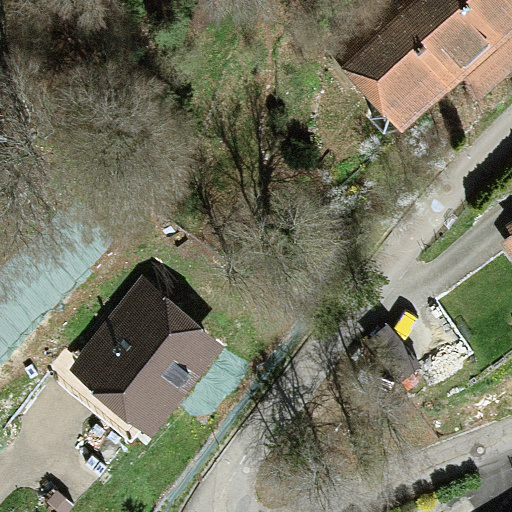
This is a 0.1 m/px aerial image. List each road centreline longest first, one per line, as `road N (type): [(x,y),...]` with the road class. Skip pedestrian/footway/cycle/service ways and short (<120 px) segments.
road 1 (residential): [(246,511),(343,358),(511,167)]
road 2 (residential): [(511,447),(344,511)]
